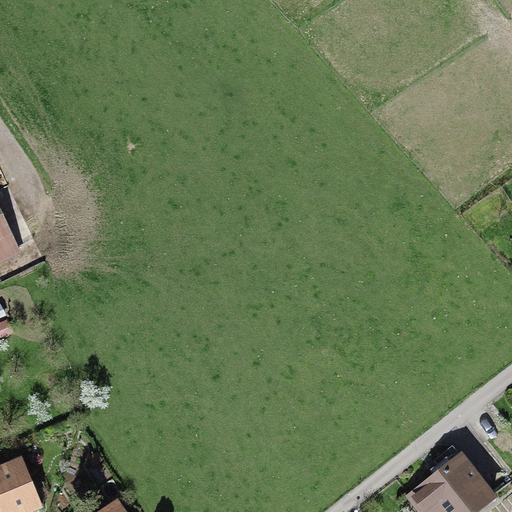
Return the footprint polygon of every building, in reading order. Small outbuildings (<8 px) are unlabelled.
[(0,209),(0,264),(21,254),(0,209)] [(89,458),(94,467),(103,462),(98,453),(89,458)] [(485,511),(497,503),(462,457),(407,499),(416,511),(485,511)] [(0,470),(0,511),(43,511),(44,511),(23,461),(0,470)] [(125,511),(118,501),(104,511),(125,511)]
